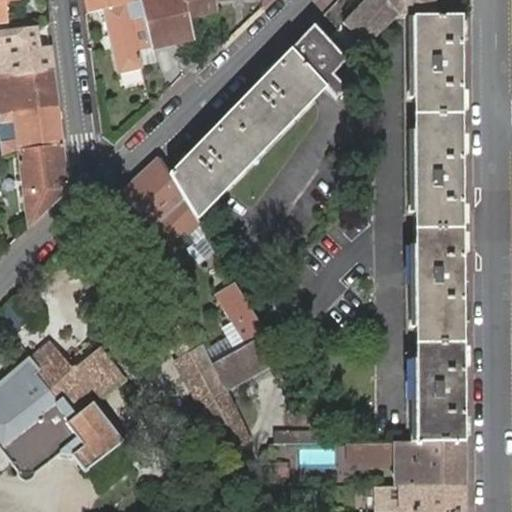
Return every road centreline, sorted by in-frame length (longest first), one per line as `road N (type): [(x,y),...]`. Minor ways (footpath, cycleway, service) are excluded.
road 1 (unknown): [(190,511),(230,477),(268,422),(303,336),(352,264),(395,239),(430,232),(500,235)]
road 2 (residential): [(500,124),(502,511)]
road 3 (residential): [(109,187),(301,0)]
road 4 (residential): [(109,187),(83,141),(62,0)]
road 5 (residential): [(0,287),(109,187)]
road 6 (residential): [(501,0),(500,124)]
